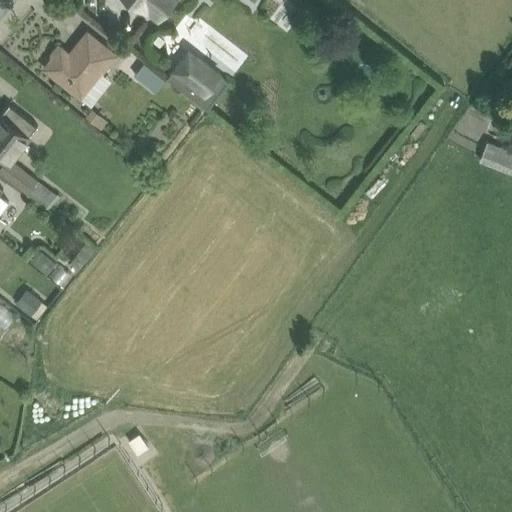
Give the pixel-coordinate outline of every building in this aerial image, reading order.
[(141,0),(158,12),(166,0),(141,0)] [(41,66),(84,99),(121,52),(88,26),(71,48),(61,40),(41,66)] [(0,114),(0,149),(15,160),(32,136),(1,114),(0,114)] [(511,143),(487,133),(479,153),(511,166),(511,143)] [(0,184),(14,194),(24,180),(0,163),(0,184)] [(90,231),(101,220),(84,205),(74,216),(90,231)] [(70,270),(84,248),(72,240),(58,263),(70,270)] [(134,428),(120,433),(125,449),(139,445),(134,428)]
